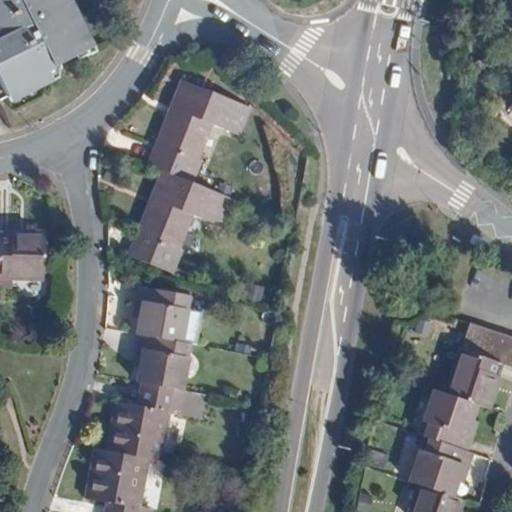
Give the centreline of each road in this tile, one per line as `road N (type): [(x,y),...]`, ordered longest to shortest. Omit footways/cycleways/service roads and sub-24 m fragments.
road 1 (secondary): [(354,97),(284,511)]
road 2 (secondary): [(316,511),(383,135)]
road 3 (residential): [(63,137),(89,269),(79,371)]
road 4 (tertiary): [(511,236),(383,135)]
road 5 (residential): [(27,511),(79,371)]
road 6 (secondary): [(383,135),(408,0)]
road 7 (residential): [(151,39),(119,84),(63,137)]
